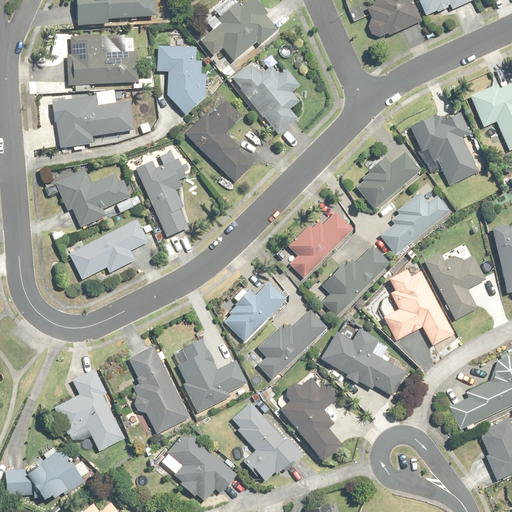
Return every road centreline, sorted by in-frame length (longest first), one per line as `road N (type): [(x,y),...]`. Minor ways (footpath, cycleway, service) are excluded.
road 1 (residential): [(0,61),(22,290),(32,311),(74,329),(100,326),(206,268),(365,109)]
road 2 (residential): [(365,109),(399,83),(511,29)]
road 3 (residential): [(460,501),(390,476),(381,460),(386,445),(411,438)]
